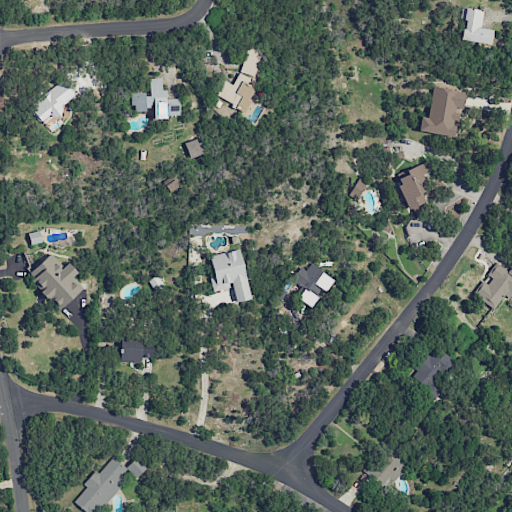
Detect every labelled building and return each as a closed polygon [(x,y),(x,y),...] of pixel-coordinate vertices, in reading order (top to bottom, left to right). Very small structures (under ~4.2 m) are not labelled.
[(490,44),(492,30),(480,28),(482,10),(462,8),(460,19),(463,19),(461,41),(490,44)] [(263,52),(249,46),(233,85),(223,80),(216,98),(245,111),(256,87),(249,84),(263,52)] [(179,117),(178,99),(166,99),(165,90),(162,90),(161,77),(149,78),(149,93),(132,94),(132,110),(153,109),(153,118),(179,117)] [(75,96),(61,80),(28,109),(42,125),(75,96)] [(427,118),(420,116),(418,131),(453,137),(456,121),(457,121),(459,109),(462,109),(465,92),(433,86),(427,118)] [(184,143),(189,159),(204,154),(199,138),(184,143)] [(408,210),(414,208),(414,210),(426,206),(421,193),(430,189),(426,179),(432,177),(426,162),(394,175),(408,210)] [(371,179),(361,174),(349,196),(358,201),(371,179)] [(172,196),(181,190),(174,180),(165,185),(172,196)] [(250,299),(239,249),(209,256),(214,278),(209,279),(212,292),(232,288),(235,303),(250,299)] [(82,288),(72,277),(77,273),(68,263),(63,267),(51,253),(27,275),(58,310),(82,288)] [(493,309),(505,294),(511,298),(511,297),(511,268),(509,273),(496,262),(484,278),(485,278),(473,294),(493,309)] [(309,307),(322,291),(324,293),(334,281),(311,263),(305,271),(301,267),(291,280),(304,290),(297,298),(309,307)] [(140,357),(151,358),(152,340),(120,339),(119,362),(140,363),(140,357)] [(411,377),(425,388),(421,394),(432,402),(444,387),(437,382),(453,360),(434,346),(411,377)] [(385,489),(411,462),(390,442),(364,470),(385,489)] [(84,511),(96,511),(127,481),(121,475),(126,469),(113,456),(85,485),(87,487),(74,501),(84,511)] [(125,467),(135,478),(146,468),(136,457),(125,467)]
